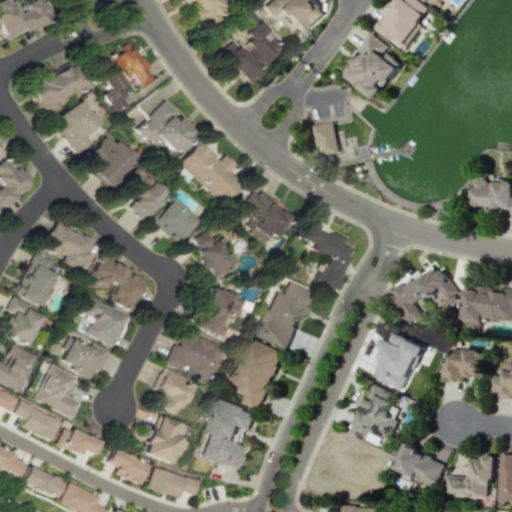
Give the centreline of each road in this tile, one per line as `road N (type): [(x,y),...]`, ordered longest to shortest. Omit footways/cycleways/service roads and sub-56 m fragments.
road 1 (residential): [(511,250),(396,223),(292,169),(201,87),(142,0)]
road 2 (residential): [(105,414),(164,292),(162,273),(61,179),(0,91)]
road 3 (residential): [(396,223),(348,292),(254,511)]
road 4 (residential): [(281,511),(374,303),(396,223)]
road 5 (residential): [(257,504),(209,511),(142,503),(0,430)]
road 6 (residential): [(360,0),(256,142)]
road 7 (residential): [(144,2),(0,75)]
